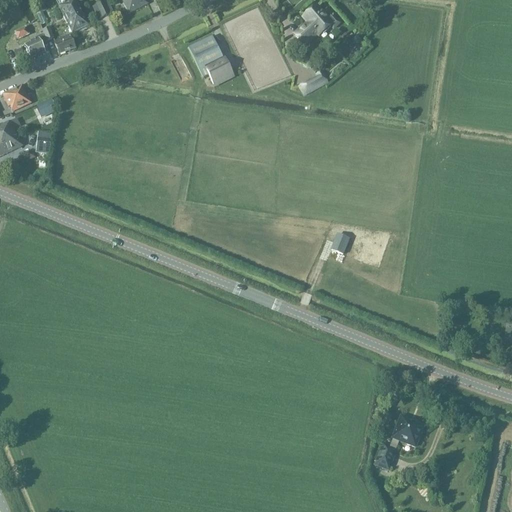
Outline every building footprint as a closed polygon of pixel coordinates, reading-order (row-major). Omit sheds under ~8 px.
[(59,7),(66,21),(72,34),(89,26),(76,0),(72,0),(66,3),(65,2),(62,4),(63,5),(59,7)] [(121,0),(129,15),(148,5),(145,0),(121,0)] [(96,6),(102,19),(114,13),(109,1),(96,6)] [(295,36),(304,47),(318,35),(320,37),(331,27),(334,30),(341,25),(328,10),(322,15),(317,8),(304,19),(309,24),(295,36)] [(15,33),(18,40),(29,35),(26,28),(15,33)] [(42,32),(46,41),(54,38),(50,28),(42,32)] [(31,61),(32,61),(34,62),(37,61),(37,59),(46,55),(43,49),(48,47),(43,36),(34,40),(35,42),(25,47),(31,61)] [(59,55),(75,49),(70,36),(54,42),(59,55)] [(189,51),(203,79),(208,76),(213,86),(234,76),(226,58),(223,60),(213,39),(189,51)] [(174,65),(180,62),(177,56),(171,59),(174,65)] [(299,87),(304,96),(328,83),(321,72),(315,76),(315,78),(299,87)] [(9,108),(11,107),(13,113),(31,105),(23,86),(3,95),(9,108)] [(52,101),(36,108),(39,113),(54,107),(52,101)] [(0,140),(16,134),(16,133),(22,130),(17,119),(11,122),(10,121),(0,126),(0,140)] [(16,134),(0,140),(0,157),(23,147),(16,134)] [(331,229),(331,221),(321,221),(321,229),(331,229)] [(332,251),(343,255),(353,228),(345,225),(343,230),(345,231),(345,233),(340,231),(332,251)] [(326,260),(339,268),(343,261),(329,254),(326,260)] [(373,468),(389,474),(397,452),(395,451),(398,444),(415,450),(423,430),(401,421),(389,449),(382,446),(373,468)]
